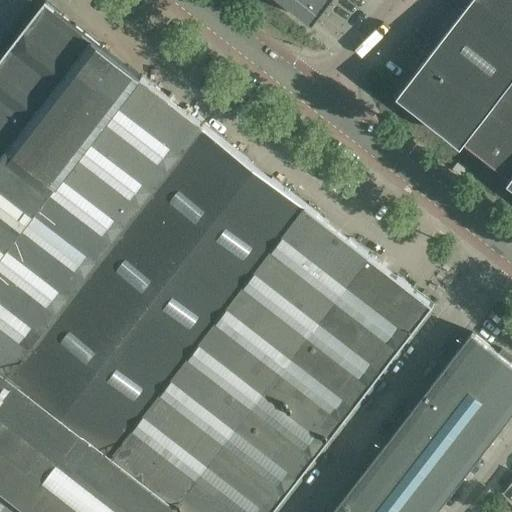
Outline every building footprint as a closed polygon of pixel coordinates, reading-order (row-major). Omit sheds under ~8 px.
[(285,0),(314,22),(331,0),(285,0)] [(498,164),(511,146),(511,0),(472,0),(427,58),(427,57),(400,90),(470,145),(489,154),(490,153),(494,156),(493,157),(498,164)] [(0,263),(145,77),(47,1),(0,61),(0,263)] [(0,387),(11,373),(205,124),(145,77),(0,263),(0,387)] [(115,453),(308,204),(205,124),(11,373),(115,453)] [(511,146),(498,164),(507,174),(511,177),(511,146)] [(178,502),(371,253),(308,204),(115,453),(178,502)] [(190,511),(271,511),(434,302),(371,253),(178,502),(190,511)] [(435,511),(511,413),(511,362),(472,332),(332,511),(435,511)] [(190,511),(178,502),(115,453),(11,373),(0,387),(0,481),(39,511),(190,511)] [(39,511),(0,481),(0,511),(39,511)]
